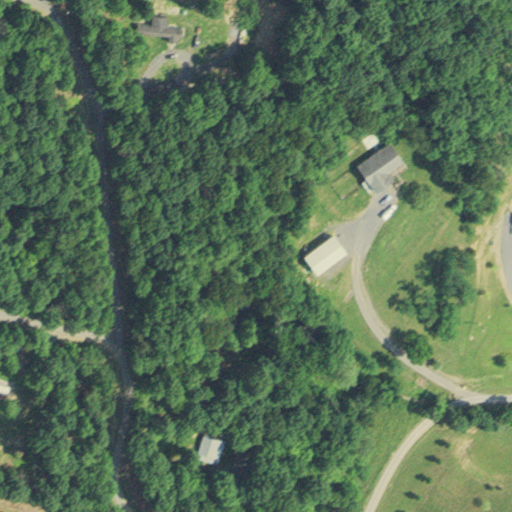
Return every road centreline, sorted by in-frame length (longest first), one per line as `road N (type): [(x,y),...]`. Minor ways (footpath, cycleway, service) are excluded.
road 1 (residential): [(48,0),(87,74),(121,380),(114,448),(120,507),(382,467),(411,424),(446,404),(511,390)]
road 2 (residential): [(0,310),(117,341)]
